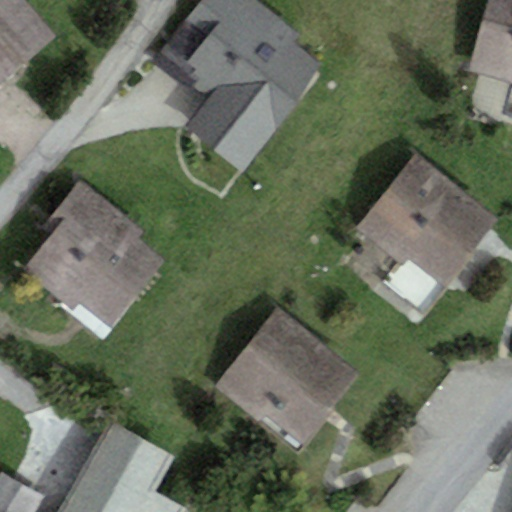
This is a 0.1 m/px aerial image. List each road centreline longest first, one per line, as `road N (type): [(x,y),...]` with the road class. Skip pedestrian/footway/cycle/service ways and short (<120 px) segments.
road 1 (residential): [(0,208),(161,0)]
road 2 (residential): [(511,413),(434,511)]
